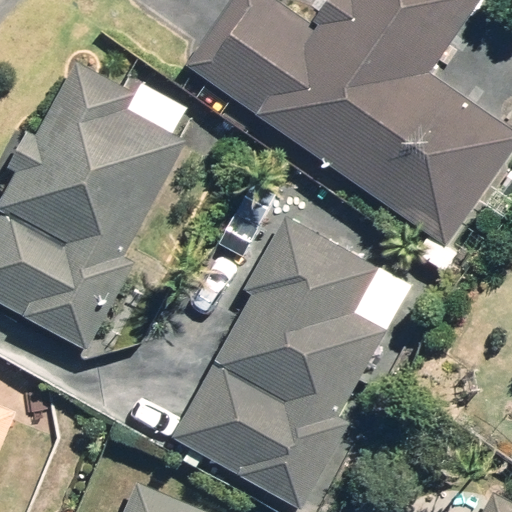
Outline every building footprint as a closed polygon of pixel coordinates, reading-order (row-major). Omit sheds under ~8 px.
[(477,0),(324,0),(305,28),(265,0),(243,0),(193,70),(443,248),(511,150),(511,136),(425,74),(477,0)] [(115,259),(178,147),(114,112),(126,91),(73,61),(0,191),(0,316),(77,359),(128,266),(115,259)] [(290,511),(409,289),(274,217),(234,293),(245,299),(166,447),(288,511),(290,511)] [(0,440),(10,417),(0,413),(0,440)] [(196,511),(134,485),(122,511),(196,511)] [(511,511),(511,507),(492,498),(485,511),(511,511)]
